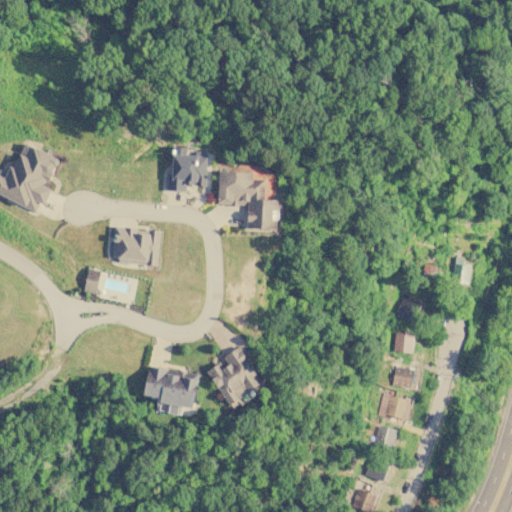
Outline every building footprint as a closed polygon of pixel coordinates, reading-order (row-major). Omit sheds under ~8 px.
[(0,194),(35,211),(39,202),(44,204),(51,189),(44,186),(58,157),(23,141),(9,173),(0,168),(0,194)] [(206,152),(185,152),(186,146),(172,146),(171,173),(166,173),(166,190),(184,190),(184,184),(205,184),(206,152)] [(225,172),(224,206),(253,207),(253,230),(284,231),(284,222),(281,222),(281,212),(287,212),(287,202),(281,202),(282,179),(271,167),(256,167),(256,176),(225,172)] [(112,261),(156,263),(158,229),(114,226),(112,261)] [(462,263),(463,257),(455,255),(450,281),(467,284),(470,264),(462,263)] [(422,272),(442,275),(443,265),(423,262),(422,272)] [(95,293),(100,270),(88,267),(82,290),(95,293)] [(395,314),(413,321),(420,304),(402,296),(395,314)] [(393,350),(412,351),(413,333),(394,331),(393,350)] [(214,374),(239,410),(273,387),(246,348),(231,359),(236,367),(232,369),(228,364),(214,374)] [(147,395),(154,364),(207,376),(199,411),(187,408),(185,418),(175,416),(177,407),(167,405),(168,399),(147,395)] [(410,387),(412,367),(394,365),(391,384),(410,387)] [(403,418),(407,398),(381,393),(377,413),(403,418)] [(396,429),(377,425),(373,444),(392,448),(396,429)] [(363,474),(382,480),(387,467),(368,460),(363,474)] [(351,505),(369,511),(376,495),(357,487),(351,505)]
